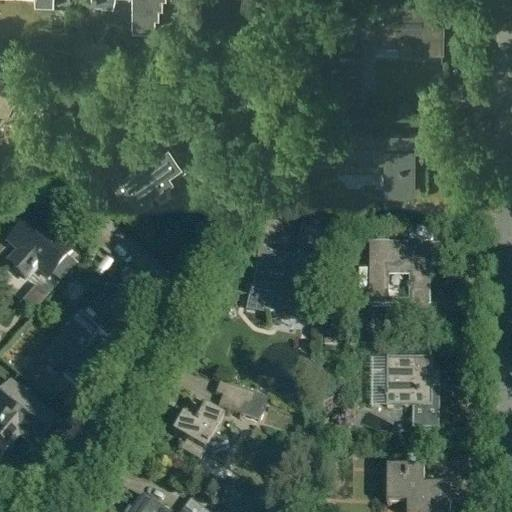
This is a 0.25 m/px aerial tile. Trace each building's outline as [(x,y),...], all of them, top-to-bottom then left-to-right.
[(90,0),(91,1),(93,1),(93,5),(110,5),(111,0),(131,0),(131,29),(153,29),(153,16),(157,16),(157,6),(160,6),(160,0),(90,0)] [(339,61),(339,73),(330,73),(329,108),(360,109),(361,94),(361,42),(412,42),(412,53),(442,53),(442,24),(438,24),(438,6),(361,5),(361,35),(354,35),(354,61),(339,61)] [(0,113),(6,113),(10,105),(23,96),(18,89),(21,81),(16,74),(8,74),(3,67),(0,67),(0,113)] [(108,154),(120,172),(110,179),(120,193),(125,190),(137,207),(152,197),(150,193),(173,177),(169,171),(182,162),(168,142),(159,148),(152,137),(141,145),(134,136),(108,154)] [(338,136),(338,170),(384,171),(384,191),(412,191),(413,187),(414,187),(414,174),(413,174),(413,157),(419,157),(419,136),(338,136)] [(31,218),(7,245),(19,255),(9,267),(25,282),(36,270),(47,280),(71,253),(31,218)] [(303,314),(313,264),(325,267),(328,251),(342,254),(343,231),(304,223),(296,261),(270,255),(267,267),(258,265),(248,311),(301,322),(303,314)] [(394,308),(429,308),(430,268),(440,268),(441,246),(369,246),(368,308),(394,308)] [(67,259),(51,276),(61,285),(77,267),(67,259)] [(120,296),(111,287),(81,321),(77,317),(53,344),(58,350),(63,344),(79,358),(63,377),(76,388),(113,347),(108,343),(121,328),(105,313),(120,296)] [(331,334),(350,336),(353,308),(334,306),(331,334)] [(432,362),(387,361),(371,361),(371,409),(412,410),(412,432),(438,432),(439,390),(432,390),(432,362)] [(222,399),(218,410),(258,425),(267,402),(219,385),(215,396),(222,399)] [(10,386),(0,397),(0,421),(1,422),(0,422),(0,441),(8,448),(18,436),(33,448),(55,423),(10,386)] [(223,421),(203,410),(196,422),(185,416),(173,436),(186,445),(180,455),(199,465),(204,456),(223,467),(233,450),(213,438),(223,421)] [(388,473),(387,478),(386,478),(386,492),(387,492),(387,509),(408,509),(407,511),(450,511),(451,492),(425,492),(425,473),(388,473)] [(160,511),(142,498),(131,511),(160,511)]
